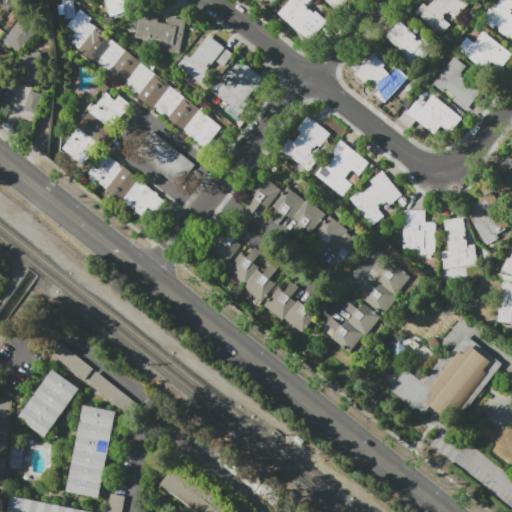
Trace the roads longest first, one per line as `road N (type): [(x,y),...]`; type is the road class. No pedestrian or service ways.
road 1 (primary): [(0,158),(444,511)]
road 2 (residential): [(150,278),(315,78)]
road 3 (residential): [(315,78),(405,154),(433,165),(469,155),(511,101)]
road 4 (residential): [(315,78),(212,0)]
